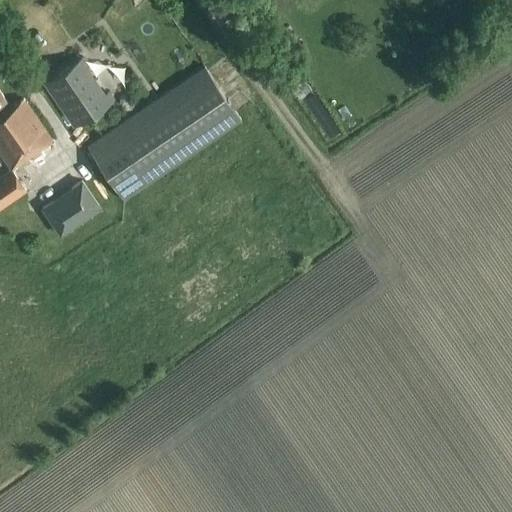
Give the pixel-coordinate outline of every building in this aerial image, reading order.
[(74,126),(112,100),(82,57),(44,83),(74,126)] [(124,198),(242,120),(205,65),(87,143),(124,198)] [(9,105),(0,91),(0,154),(9,168),(51,140),(22,96),(9,105)] [(0,208),(26,193),(13,172),(0,179),(0,208)] [(99,208),(81,182),(71,188),(72,190),(63,197),(63,198),(54,204),(52,201),(42,207),(59,234),(99,208)]
